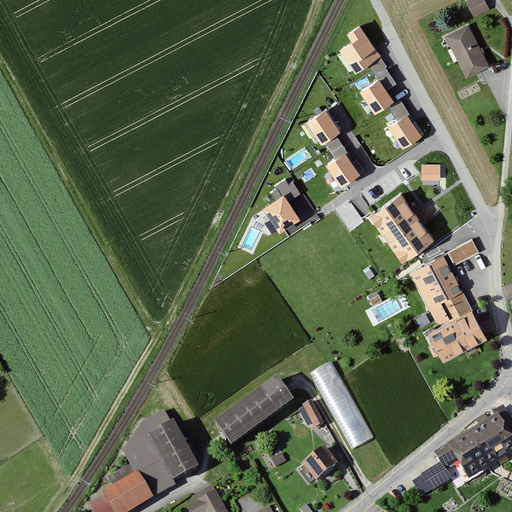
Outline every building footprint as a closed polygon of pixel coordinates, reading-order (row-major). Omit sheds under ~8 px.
[(488,0),(467,0),(475,15),(492,6),(488,0)] [(470,22),(447,33),(467,75),(490,64),(470,22)] [(380,58),(359,27),(346,35),(352,44),(343,50),(357,72),(380,58)] [(382,75),(387,85),(395,80),(389,71),(382,75)] [(392,102),(377,80),(360,92),(374,114),(392,102)] [(340,132),(325,110),(307,122),(322,144),(340,132)] [(422,137),(407,115),(389,127),(404,149),(422,137)] [(359,174),(345,152),(327,164),(341,186),(359,174)] [(422,160),(422,176),(441,177),(442,161),(422,160)] [(429,238),(400,194),(375,210),(404,254),(429,238)] [(298,220),(283,198),(266,210),(280,231),(298,220)] [(448,248),(455,262),(480,249),(473,235),(448,248)] [(450,263),(416,280),(440,327),(433,330),(447,359),(493,336),(477,305),(473,307),(450,263)] [(330,361),(312,370),(352,447),(374,436),(362,413),(357,415),(330,361)] [(292,402),(277,381),(216,425),(232,447),(292,402)] [(311,402),(303,406),(314,428),(321,424),(311,402)] [(143,420),(123,451),(135,472),(102,492),(104,496),(90,504),(95,511),(134,511),(206,469),(177,420),(173,423),(164,408),(143,420)] [(511,429),(502,412),(435,452),(441,462),(422,473),(432,489),(452,478),(445,467),(459,459),(472,481),(511,457),(511,429)] [(321,448),(304,459),(314,476),(333,466),(321,448)] [(232,511),(218,486),(186,504),(191,511),(232,511)] [(313,511),(306,503),(300,508),(303,511),(313,511)]
